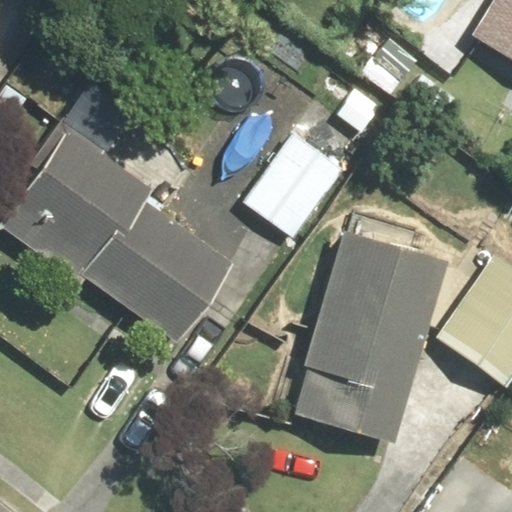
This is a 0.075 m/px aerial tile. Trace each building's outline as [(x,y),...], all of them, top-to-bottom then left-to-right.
[(511,0),(494,0),(475,31),(511,54),(511,0)] [(427,59),(397,35),(361,79),(391,103),(427,59)] [(36,169),(1,219),(178,342),(239,255),(152,194),(161,181),(58,109),(23,159),(36,169)] [(324,148),(309,135),(253,204),(300,242),(356,174),(346,166),(361,146),(339,129),(324,148)] [(399,436),(448,255),(344,227),(295,408),(399,436)] [(511,243),(507,240),(445,331),(511,377),(511,243)] [(495,511),(511,490),(511,447),(497,436),(457,488),(488,511),(495,511)]
